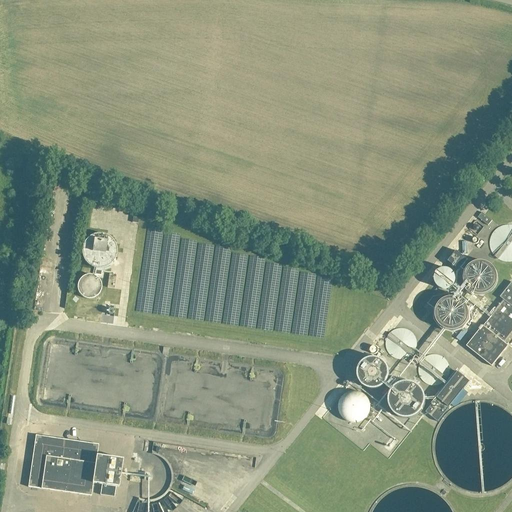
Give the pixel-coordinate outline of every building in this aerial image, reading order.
[(492,221),(482,212),(478,217),(488,226),(492,221)] [(499,260),(505,262),(510,262),(511,261),(511,224),(508,224),(502,225),(496,228),(492,233),(490,239),(489,245),(491,251),(494,256),(499,260)] [(85,261),(89,265),(95,268),(100,268),(106,267),(111,263),(115,259),(116,253),(116,246),(113,241),(108,236),(102,234),(95,234),(90,237),(86,241),(83,246),(82,251),(83,256),(85,261)] [(456,251),(447,262),(457,270),(466,259),(456,251)] [(469,289),(473,292),(478,294),(484,294),(489,292),(494,289),(496,284),(497,278),(496,272),(492,267),(487,264),(481,262),(475,264),(470,267),(467,271),(465,275),(465,280),(466,285),(469,289)] [(445,288),(449,287),(452,284),(454,280),(455,276),(453,272),(449,269),(444,267),(439,269),(435,273),(434,278),(435,282),(437,285),(441,288),(445,288)] [(109,274),(107,287),(114,289),(116,275),(109,274)] [(81,296),(85,298),(89,299),(93,298),(97,296),(99,293),(101,289),(100,284),(98,280),(95,277),(90,276),(86,276),(82,278),(79,282),(77,287),(78,291),(81,296)] [(504,342),(511,331),(511,282),(503,292),(507,295),(466,346),(492,366),(508,346),(504,342)] [(443,331),(448,333),(454,334),(460,332),(465,328),(468,323),(469,317),(468,311),(465,306),(461,302),(455,300),(449,300),(444,302),(439,306),(436,311),(435,316),(436,322),(439,327),(443,331)] [(392,356),(397,359),(402,359),(407,358),(411,355),(414,351),(416,346),(416,341),(414,336),(411,332),(406,330),(401,329),(396,329),(392,332),(388,336),(386,341),(386,347),(388,352),(392,356)] [(423,382),(428,385),(433,387),(438,386),(443,384),(447,380),(450,375),(450,370),(449,364),(445,359),(440,356),(435,355),(429,356),(425,358),(421,362),(419,367),(419,372),(420,378),(423,382)] [(415,365),(419,360),(414,356),(410,361),(415,365)] [(366,387),(371,390),(376,390),(381,389),(386,386),(389,382),(391,377),(391,372),(389,367),(385,363),(381,360),(375,359),(370,360),(365,362),(362,367),(360,372),(360,378),(362,383),(366,387)] [(390,400),(390,406),(392,412),(395,417),(400,420),(406,422),(412,422),(418,420),(422,417),(426,412),(428,406),(428,401),(426,395),(423,390),(419,387),(414,384),(407,384),(401,385),(396,389),(392,394),(390,400)] [(463,389),(451,404),(454,407),(459,404),(468,393),(463,389)] [(349,424),(354,424),(360,423),(364,420),(368,416),(369,410),(369,405),(366,399),(362,395),(357,393),(351,393),(346,395),(341,399),(339,403),(338,408),(339,413),(341,418),(344,421),(349,424)] [(119,487),(123,459),(97,455),(98,444),(35,435),(28,487),(91,496),(93,483),(98,483),(98,484),(119,487)]
